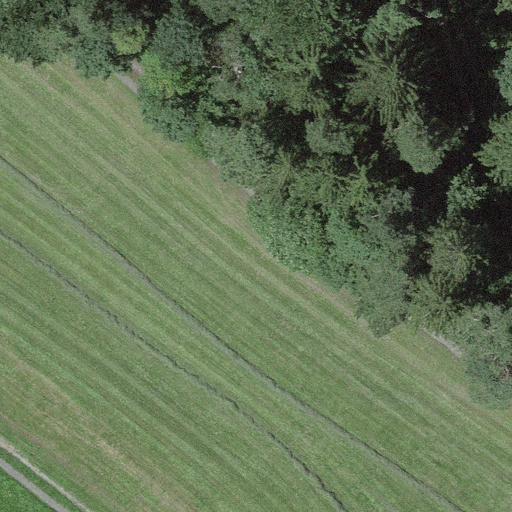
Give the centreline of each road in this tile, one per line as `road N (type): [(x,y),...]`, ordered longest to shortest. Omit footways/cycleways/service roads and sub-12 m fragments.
road 1 (track): [(511,382),(47,0)]
road 2 (track): [(511,221),(437,0)]
